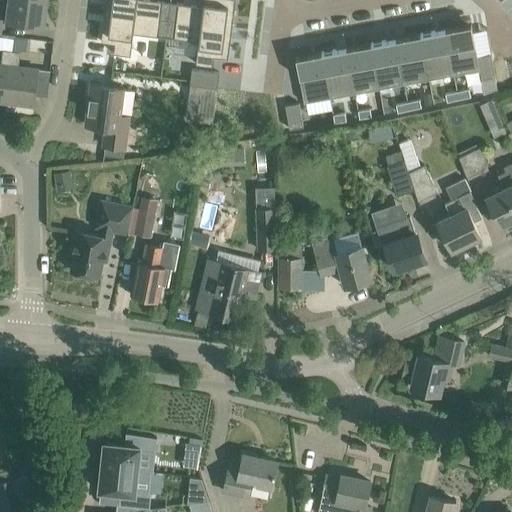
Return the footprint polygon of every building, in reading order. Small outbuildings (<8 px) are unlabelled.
[(8,0),(5,22),(43,27),(46,0),(8,0)] [(106,0),(105,10),(169,18),(171,1),(161,0),(106,0)] [(171,1),(169,18),(232,27),(235,0),(204,0),(204,6),(171,1)] [(105,10),(102,40),(116,42),(114,51),(131,54),(134,31),(167,35),(169,18),(105,10)] [(169,18),(167,35),(200,40),(197,62),(214,64),(215,55),(229,57),(232,27),(169,18)] [(472,23),(447,28),(455,73),(481,69),(472,23)] [(447,28),(422,32),(430,78),(455,73),(447,28)] [(422,32),(397,37),(405,83),(430,78),(422,32)] [(14,49),(26,51),(27,51),(28,38),(27,38),(16,37),(14,49)] [(397,37),(371,42),(380,87),(405,83),(397,37)] [(371,42),(346,46),(355,92),(380,87),(371,42)] [(346,46),(321,51),(330,97),(355,92),(346,46)] [(0,63),(0,100),(5,101),(12,50),(3,48),(1,63),(0,63)] [(12,50),(5,101),(34,105),(38,68),(19,66),(21,51),(13,50),(12,50)] [(321,51),(296,56),(305,101),(330,97),(321,51)] [(192,67),(190,83),(218,87),(220,71),(192,67)] [(124,87),(111,85),(91,82),(86,124),(106,127),(103,144),(125,147),(129,115),(120,113),(124,87)] [(218,87),(190,83),(189,92),(209,95),(208,103),(207,107),(215,108),(217,96),(218,87)] [(470,88),(458,90),(460,98),(471,95),(470,88)] [(458,90),(446,93),(448,100),(457,98),(460,98),(458,90)] [(431,92),(423,94),(425,103),(433,102),(431,92)] [(420,98),(409,101),(410,108),(422,106),(420,98)] [(493,98),(480,103),(485,114),(497,109),(493,98)] [(409,101),(397,103),(398,111),(410,108),(409,101)] [(299,102),(285,104),(290,128),(304,125),(299,102)] [(371,108),(359,110),(360,117),(372,115),(371,108)] [(346,112),(334,114),(335,121),(340,120),(347,119),(346,112)] [(391,124),(368,127),(370,140),(393,137),(391,124)] [(140,147),(166,151),(177,149),(180,130),(168,129),(167,137),(142,133),(140,147)] [(459,156),(467,176),(485,168),(488,159),(481,145),(459,156)] [(227,147),(203,148),(204,165),(228,164),(227,147)] [(417,155),(403,159),(403,160),(407,172),(421,166),(417,155)] [(414,189),(407,172),(403,160),(385,166),(396,196),(414,189)] [(511,162),(505,166),(507,170),(498,174),(504,187),(487,195),(501,224),(511,219),(511,162)] [(407,172),(414,189),(417,201),(437,191),(424,164),(421,166),(407,172)] [(259,247),(278,247),(275,185),(256,186),(259,247)] [(481,234),(473,220),(482,216),(476,204),(477,204),(470,189),(445,202),(451,214),(438,221),(452,248),(481,234)] [(71,253),(75,254),(72,269),(99,275),(104,249),(108,250),(112,228),(129,232),(134,206),(102,199),(97,225),(102,226),(100,234),(75,229),(71,253)] [(197,225),(218,230),(224,205),(203,200),(197,225)] [(137,231),(151,234),(156,209),(142,206),(137,231)] [(378,230),(383,243),(386,242),(394,268),(425,258),(410,215),(377,226),(378,230)] [(192,230),(189,243),(203,246),(206,233),(192,230)] [(378,230),(370,232),(374,246),(383,243),(378,230)] [(327,239),(313,243),(321,273),(340,268),(345,285),(371,278),(358,231),(333,238),(327,239)] [(138,259),(131,294),(135,294),(136,297),(142,298),(145,296),(159,299),(162,283),(168,284),(172,267),(169,267),(172,253),(163,252),(165,246),(147,242),(143,261),(138,259)] [(302,244),(280,243),(280,287),(301,287),(302,270),(302,244)] [(208,257),(196,309),(198,309),(210,312),(237,318),(243,294),(255,297),(262,270),(258,269),(260,259),(230,252),(228,262),(208,257)] [(410,359),(406,377),(413,378),(411,386),(439,393),(443,376),(448,377),(451,362),(458,364),(464,341),(441,336),(436,357),(419,353),(417,361),(410,359)] [(490,354),(511,359),(511,346),(493,342),(490,354)] [(104,441),(102,465),(138,469),(140,447),(156,449),(157,436),(130,432),(126,432),(125,443),(104,441)] [(197,465),(201,443),(187,441),(183,463),(197,465)] [(243,453),(240,468),(228,465),(222,492),(250,498),(253,482),(272,486),(277,460),(243,453)] [(138,469),(102,465),(99,489),(121,491),(119,503),(150,506),(151,491),(135,490),(138,469)] [(340,477),(326,474),(318,511),(369,511),(371,505),(366,504),(371,480),(341,474),(340,477)] [(189,475),(187,500),(205,501),(206,476),(189,475)] [(0,481),(0,492),(5,511),(21,507),(13,478),(0,481)] [(427,511),(453,511),(456,500),(432,494),(427,511)] [(167,511),(167,505),(150,506),(119,503),(117,503),(116,511),(167,511)]
